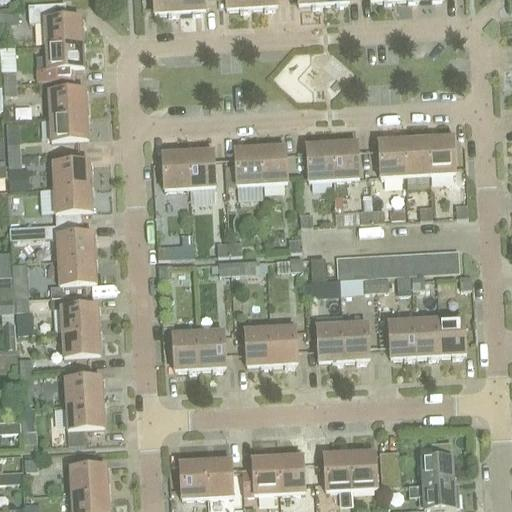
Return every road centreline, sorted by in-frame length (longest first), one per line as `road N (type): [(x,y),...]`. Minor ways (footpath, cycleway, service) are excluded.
road 1 (residential): [(131,130),(127,69),(145,48),(296,39),(471,34),(479,45),(482,112)]
road 2 (residential): [(482,112),(131,130)]
road 3 (residential): [(147,426),(496,406)]
road 4 (residential): [(147,426),(131,130)]
road 5 (residential): [(482,112),(496,406)]
